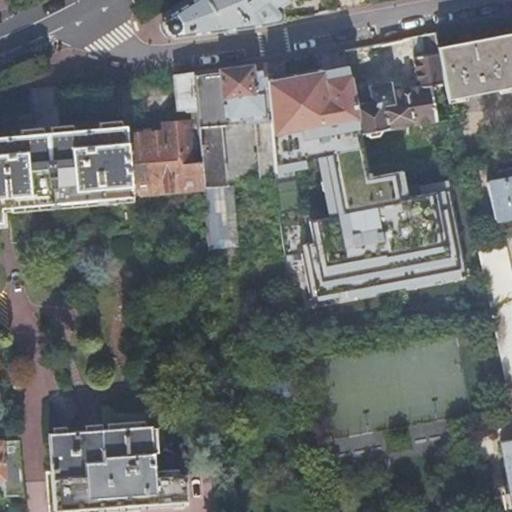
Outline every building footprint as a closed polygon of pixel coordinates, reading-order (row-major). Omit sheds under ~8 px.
[(187,0),(178,7),(163,17),(161,20),(160,23),(160,27),(161,30),(163,33),(166,35),(170,36),(173,36),(261,26),(275,24),(276,21),(277,18),(277,16),(277,15),(278,13),(277,7),(287,0),(187,0)] [(353,103),(357,129),(435,117),(430,84),(440,82),(434,51),(437,51),(436,46),(433,32),(408,37),(415,85),(389,89),(387,82),(369,85),(372,101),(353,103)] [(511,32),(436,46),(437,51),(446,97),(511,84),(511,32)] [(322,53),(303,57),(305,82),(311,142),(312,156),(330,153),(327,133),(357,129),(353,103),(352,93),(327,96),(322,53)] [(195,106),(200,160),(203,188),(228,186),(222,126),(227,125),(227,127),(269,122),(266,86),(264,65),(192,75),(195,106)] [(192,75),(174,77),(177,108),(195,106),(192,75)] [(266,86),(269,122),(271,146),(291,144),(311,142),(305,82),(266,86)] [(125,132),(131,195),(203,188),(200,160),(191,161),(187,121),(162,124),(162,129),(125,132)] [(125,125),(0,135),(0,207),(131,195),(125,132),(125,125)] [(291,144),(271,146),(273,166),(293,164),(291,144)] [(511,175),(487,181),(495,218),(511,214),(511,175)] [(477,250),(488,307),(511,417),(511,416),(511,286),(504,245),(477,250)] [(220,382),(222,407),(296,402),(294,381),(237,385),(238,394),(228,395),(227,382),(220,382)] [(150,425),(48,433),(54,509),(186,500),(184,474),(154,475),(150,425)] [(436,429),(419,431),(421,447),(438,446),(436,429)] [(511,511),(511,439),(499,442),(511,511)] [(18,440),(0,441),(0,478),(3,478),(4,495),(22,494),(18,440)]
